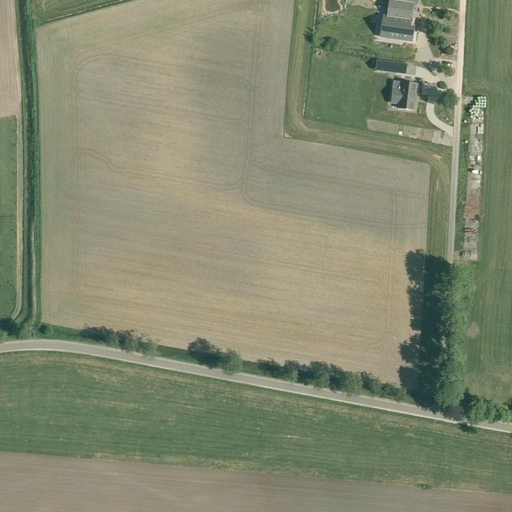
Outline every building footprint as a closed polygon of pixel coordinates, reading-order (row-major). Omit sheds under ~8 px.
[(357,0),(325,0),(322,34),(353,38),(357,0)] [(388,0),(388,10),(411,12),(412,3),(416,4),(416,0),(388,0)] [(411,12),(388,10),(388,17),(383,17),(382,26),(384,26),(383,36),(413,39),(414,32),(410,31),(411,12)] [(406,69),(406,64),(386,62),(385,70),(395,71),(396,68),(406,69)] [(398,108),(414,110),(417,85),(401,83),(398,108)]
